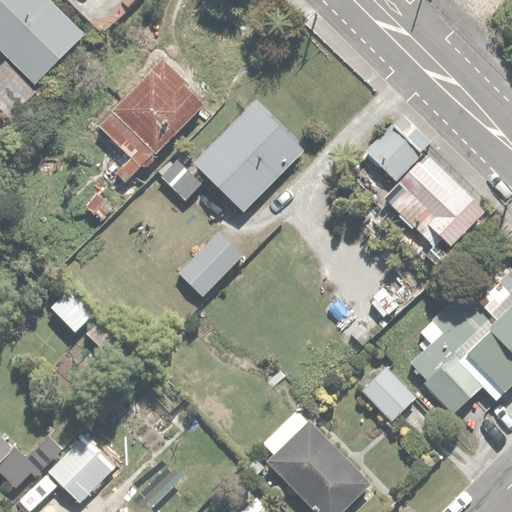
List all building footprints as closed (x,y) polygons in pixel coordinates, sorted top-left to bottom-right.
[(54,0),(0,0),(0,46),(39,83),(88,31),(54,0)] [(458,0),(483,26),(511,0),(458,0)] [(3,59),(0,62),(0,105),(9,113),(33,84),(3,59)] [(81,203),(100,219),(204,104),(156,60),(98,123),(129,151),(81,203)] [(257,96),(193,162),(184,153),(159,180),(183,203),(206,178),(243,213),(308,145),(257,96)] [(388,119),(362,144),(396,177),(381,193),(424,236),(434,227),(455,248),(494,208),(463,178),(455,186),(388,119)] [(205,294),(242,251),(214,227),(177,270),(205,294)] [(423,381),(454,410),(482,382),(497,396),(511,380),(511,264),(483,294),(469,281),(421,332),(431,341),(412,361),(429,376),(423,381)] [(383,364),(358,388),(391,422),(416,398),(383,364)] [(306,416),(265,459),(320,511),(341,511),(373,480),(306,416)] [(0,431),(0,475),(14,488),(29,471),(33,475),(61,444),(45,431),(25,453),(0,431)] [(83,434),(47,469),(79,502),(115,466),(83,434)] [(282,511),(260,490),(237,511),(282,511)] [(114,511),(104,501),(92,511),(114,511)]
